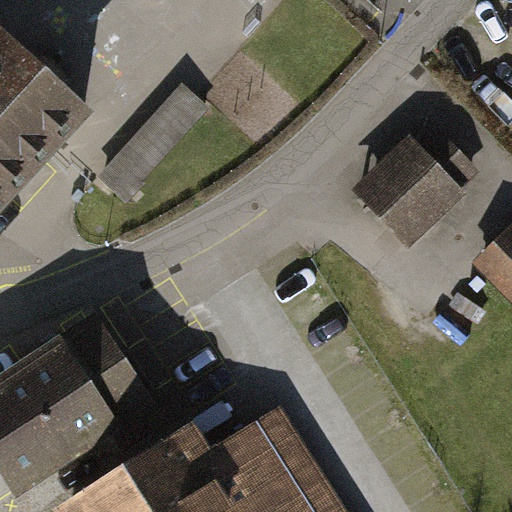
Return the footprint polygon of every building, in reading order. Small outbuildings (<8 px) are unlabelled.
[(1,23),(0,23),(0,212),(93,109),(50,68),(1,23)] [(170,84),(90,176),(120,201),(200,109),(170,84)] [(405,140),(348,194),(401,250),(458,196),(405,140)] [(511,231),(508,228),(470,265),(511,307),(511,231)] [(99,314),(0,378),(0,465),(21,497),(113,437),(123,451),(170,421),(99,314)] [(58,511),(350,511),(285,404),(213,448),(194,418),(53,504),(58,511)]
